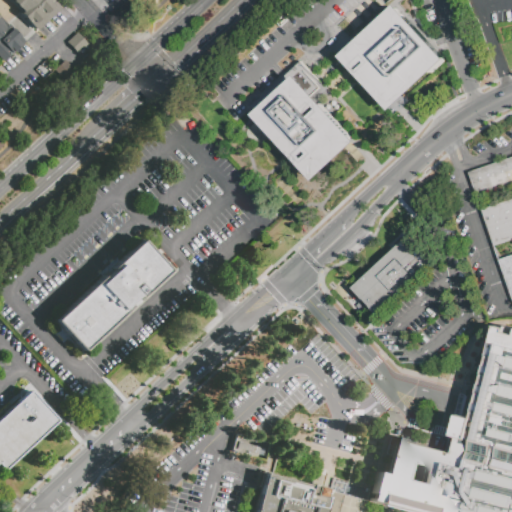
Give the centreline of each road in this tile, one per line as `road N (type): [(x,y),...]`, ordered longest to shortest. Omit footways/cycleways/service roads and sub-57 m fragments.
road 1 (tertiary): [(296,282),(447,138),(511,98)]
road 2 (tertiary): [(234,317),(27,511)]
road 3 (tertiary): [(45,511),(205,364)]
road 4 (tertiary): [(511,86),(451,120),(345,216)]
road 5 (secondary): [(140,63),(0,193)]
road 6 (residential): [(421,392),(392,386),(296,282)]
road 7 (secondary): [(0,223),(101,127)]
road 8 (residential): [(433,450),(446,399),(421,392),(407,443)]
